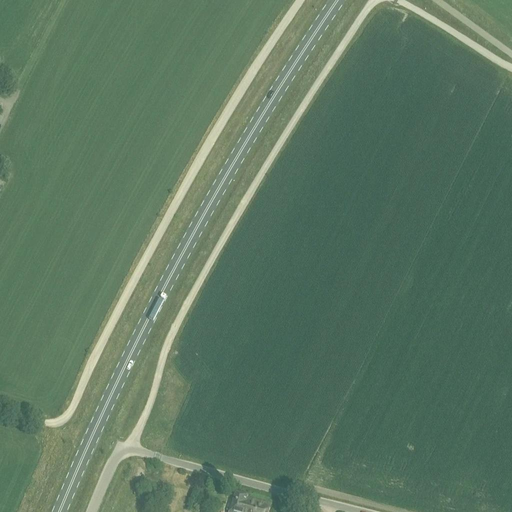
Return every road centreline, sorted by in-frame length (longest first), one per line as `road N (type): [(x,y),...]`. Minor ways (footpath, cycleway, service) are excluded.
road 1 (primary): [(336,0),(191,235),(58,511)]
road 2 (track): [(0,412),(49,424),(69,411),(159,232),(300,0)]
road 3 (track): [(130,449),(167,342),(204,268),(375,0)]
road 4 (unclassified): [(92,511),(121,448),(351,511)]
road 5 (track): [(397,0),(511,68)]
